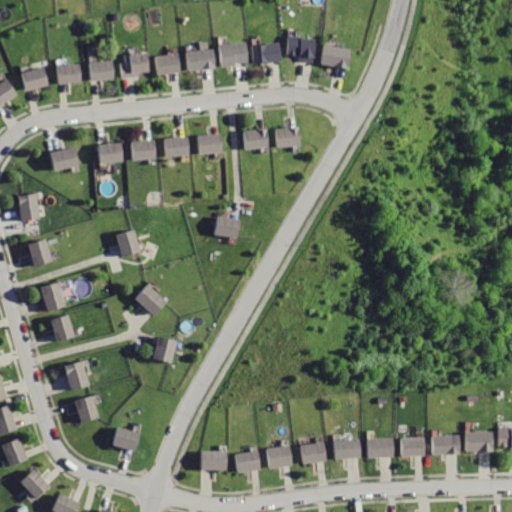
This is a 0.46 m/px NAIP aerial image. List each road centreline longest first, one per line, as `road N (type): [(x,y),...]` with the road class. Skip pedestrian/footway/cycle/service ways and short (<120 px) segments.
road 1 (residential): [(61,452),(0,249),(8,142),(39,121),(292,94),(358,115)]
road 2 (residential): [(153,511),(206,376),(358,115),(403,0)]
road 3 (residential): [(61,452),(74,465),(157,496),(216,505),(511,485)]
